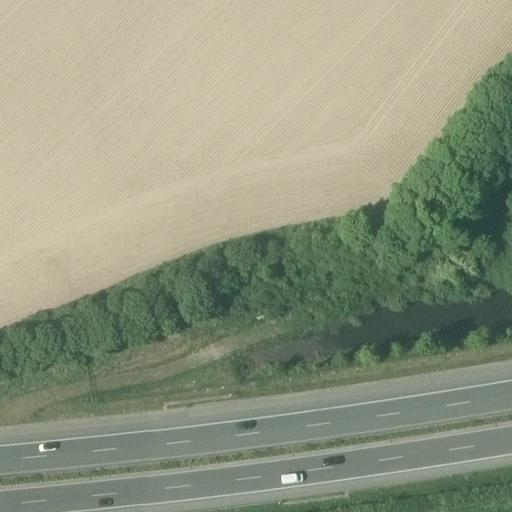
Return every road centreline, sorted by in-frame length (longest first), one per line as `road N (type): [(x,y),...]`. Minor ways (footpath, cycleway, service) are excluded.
road 1 (motorway): [(0,503),(143,491),(511,438)]
road 2 (motorway): [(511,393),(0,458)]
road 3 (track): [(511,65),(393,220)]
